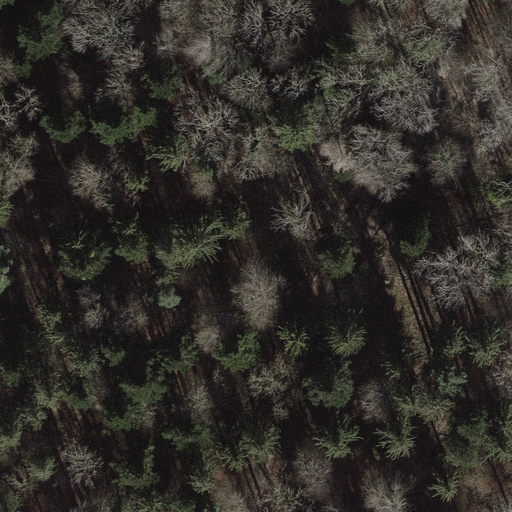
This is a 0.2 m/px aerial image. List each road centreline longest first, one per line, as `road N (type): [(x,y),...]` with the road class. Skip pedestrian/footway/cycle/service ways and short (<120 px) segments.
road 1 (track): [(343,511),(168,402),(128,352),(94,303),(40,178),(0,53)]
road 2 (track): [(249,511),(299,345),(414,140),(463,0)]
